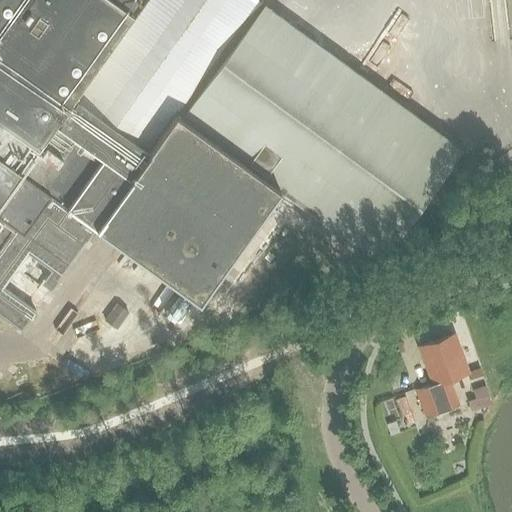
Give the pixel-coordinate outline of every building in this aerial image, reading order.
[(511,0),(0,0),(0,314),(22,331),(97,228),(199,303),(274,200),(280,192),(319,220),(379,264),(462,150),(256,0),(511,0)] [(119,328),(131,313),(120,305),(108,320),(119,328)] [(449,379),(467,373),(454,334),(421,346),(434,384),(417,390),(426,416),(458,405),(449,379)] [(480,369),(467,373),(470,379),(482,375),(480,369)] [(478,407),(490,403),(484,385),(472,390),(478,407)] [(396,422),(387,425),(391,435),(400,432),(396,422)]
